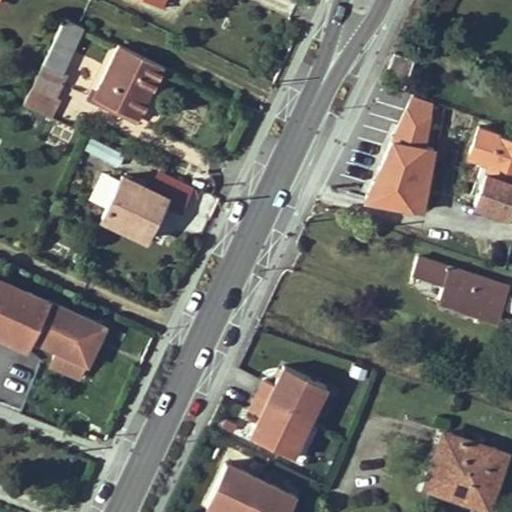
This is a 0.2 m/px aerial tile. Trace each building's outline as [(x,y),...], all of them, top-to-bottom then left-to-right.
[(61,81),(56,78),(81,25),(64,17),(31,85),(54,96),(61,81)] [(92,95),(137,116),(162,64),(117,43),(92,95)] [(394,52),(384,80),(404,87),(414,59),(394,52)] [(54,96),(31,85),(22,103),(46,114),(54,96)] [(340,153),(386,171),(388,162),(394,130),(354,115),(340,153)] [(383,201),(423,209),(433,146),(412,142),(415,124),(396,121),(394,130),(388,162),(391,162),(383,201)] [(511,137),(479,126),(469,153),(489,160),(475,201),(511,214),(511,137)] [(116,165),(122,149),(87,136),(81,153),(116,165)] [(92,192),(105,197),(113,175),(101,170),(92,192)] [(120,173),(100,216),(143,236),(163,193),(120,173)] [(477,313),(497,320),(507,285),(417,256),(411,274),(442,285),(438,297),(478,310),(477,313)] [(13,276),(2,271),(0,274),(0,284),(8,288),(10,283),(13,276)] [(0,320),(10,325),(27,291),(10,283),(8,288),(0,284),(0,320)] [(56,348),(49,362),(76,375),(82,362),(84,363),(102,325),(28,289),(10,325),(10,326),(5,336),(25,345),(30,336),(56,348)] [(328,380),(285,360),(276,379),(267,375),(253,406),(262,410),(252,430),(295,450),(328,380)] [(445,431),(439,449),(444,451),(433,481),(465,492),(463,497),(487,505),(506,452),(445,431)] [(287,511),(297,492),(227,459),(207,502),(227,511),(226,511),(287,511)]
